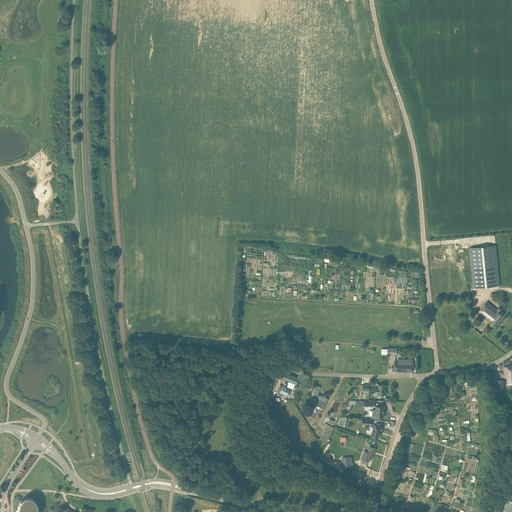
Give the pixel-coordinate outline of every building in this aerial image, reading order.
[(474,288),(497,285),(500,285),(496,245),(470,248),(474,288)] [(499,307),(497,310),(487,301),(478,312),(490,321),(489,323),(494,327),(503,315),(500,313),(502,310),(499,307)] [(413,359),(408,359),(404,359),(404,362),(394,362),(394,366),(394,371),(413,372),(413,359)] [(286,375),(284,380),(297,385),(299,379),(286,375)] [(378,394),(380,394),(385,395),(386,385),(379,384),(379,387),(375,387),(375,393),(378,393),(378,394)] [(309,403),(324,408),(328,398),(326,397),(325,396),(325,397),(317,394),(320,387),(316,385),(309,403)] [(289,398),(292,390),(281,386),(278,394),(289,398)] [(376,409),(372,409),(372,416),(376,416),(376,417),(384,417),(384,413),(385,413),(385,406),(376,406),(376,409)] [(326,442),(334,428),(328,424),(319,439),(326,442)] [(381,434),(383,427),(375,425),(371,435),(378,438),(380,434),(381,434)] [(364,451),(362,459),(369,461),(370,458),(372,459),(376,448),(370,446),(368,452),(366,452),(366,451),(364,451)] [(343,473),(342,473),(342,476),(345,478),(349,478),(351,475),(350,468),(354,468),(353,462),(352,462),(352,457),(342,457),(343,473)] [(31,498),(30,497),(30,500),(27,500),(26,497),(25,498),(24,498),(23,499),(22,501),(21,500),(18,509),(20,509),(20,511),(36,511),(36,509),(38,509),(39,509),(36,500),(35,500),(35,501),(34,501),(33,499),(32,499),(31,498)]
